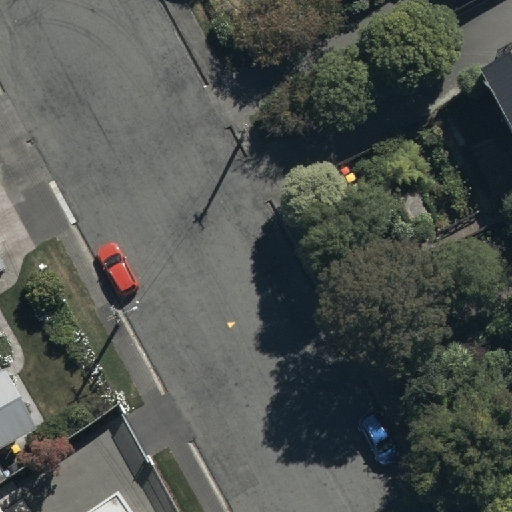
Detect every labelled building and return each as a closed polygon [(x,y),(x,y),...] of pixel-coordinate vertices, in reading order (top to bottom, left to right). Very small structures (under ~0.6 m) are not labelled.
[(338,0),(347,16),(377,0),(338,0)] [(511,67),(477,85),(511,155),(511,67)] [(0,469),(39,448),(7,390),(3,392),(0,385),(0,469)] [(49,462),(75,508),(146,466),(120,421),(49,462)] [(1,511),(0,510),(0,511),(133,511),(119,491),(87,511),(1,511)]
